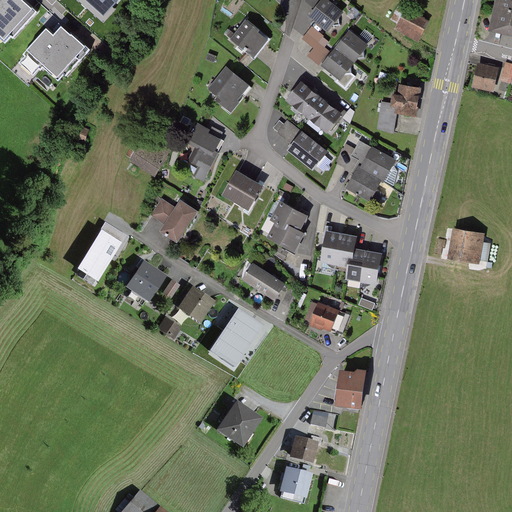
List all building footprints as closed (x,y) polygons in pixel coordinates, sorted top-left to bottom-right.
[(38,12),(25,0),(0,0),(0,36),(8,44),(38,12)] [(89,0),(105,14),(117,0),(89,0)] [(317,8),(311,16),(328,30),(342,12),(331,3),(326,0),(323,0),(318,7),(317,8)] [(511,0),(497,0),(491,31),(511,34),(511,0)] [(405,10),(399,6),(392,19),(399,23),(398,24),(400,25),(398,29),(418,40),(429,21),(406,9),(405,10)] [(247,20),(232,39),(253,56),(266,39),(260,34),(258,32),(260,30),(247,20)] [(18,61),(36,77),(44,68),(61,83),(91,50),(65,25),(59,32),(56,35),(48,27),(18,61)] [(312,27),(303,37),(315,47),(309,54),(321,64),(330,51),(324,46),(329,40),(312,27)] [(337,49),(354,62),(366,46),(350,33),(341,44),(337,49)] [(340,78),(354,62),(337,49),(333,55),(324,65),(340,78)] [(208,53),(206,59),(214,61),(216,56),(208,53)] [(511,77),(511,64),(506,63),(501,81),(510,84),(511,77)] [(491,68),(480,65),(475,86),(492,90),(497,69),(491,68)] [(227,68),(208,91),(230,109),(243,94),(244,92),(247,94),(252,88),(227,68)] [(289,99),(309,115),(321,99),(312,92),(302,84),(289,99)] [(400,95),(395,94),(394,105),(398,106),(397,112),(416,115),(420,89),(411,87),(401,86),(400,95)] [(321,99),(309,115),(328,131),(340,115),(330,107),(321,99)] [(398,106),(394,105),(382,104),(378,128),(394,132),(397,112),(398,106)] [(221,136),(199,125),(190,143),(197,146),(189,160),(201,165),(195,175),(204,179),(217,153),(214,151),(215,149),(221,136)] [(326,153),(303,134),(300,138),(291,149),(314,167),(326,153)] [(366,161),(373,148),(360,141),(355,149),(353,154),(366,161)] [(127,156),(154,174),(170,151),(159,143),(154,150),(152,153),(136,142),(127,156)] [(353,154),(355,149),(347,144),(344,149),(353,154)] [(364,164),(362,168),(382,179),(394,186),(397,171),(395,166),(392,165),(395,160),(373,148),(366,161),(364,164)] [(382,179),(359,167),(356,173),(348,188),(377,204),(383,194),(376,190),(382,179)] [(259,184),(238,172),(225,194),(250,208),(263,186),(259,184)] [(169,222),(163,231),(180,241),(199,213),(182,202),(177,209),(162,199),(154,212),(165,220),(169,222)] [(274,219),(298,231),(302,225),(306,217),(282,204),(274,219)] [(298,231),(274,219),(270,217),(264,230),(272,234),(271,237),(295,249),(299,240),(303,234),(298,231)] [(328,233),(331,234),(332,227),(326,226),(323,242),(327,242),(328,233)] [(484,235),(455,230),(450,258),(478,263),(479,259),(486,261),(489,244),(482,243),(484,235)] [(330,267),(336,269),(342,235),(340,235),(331,234),(328,233),(327,242),(324,260),(326,261),(330,267)] [(113,243),(99,235),(78,271),(95,281),(111,254),(116,256),(117,254),(126,239),(118,234),(113,243)] [(336,269),(349,271),(354,250),(356,237),(344,236),(342,235),(336,269)] [(279,247),(275,254),(283,259),(287,252),(279,247)] [(348,278),(363,280),(368,253),(365,252),(354,250),(349,271),(348,278)] [(368,253),(363,280),(361,287),(368,286),(373,282),(376,282),(382,255),(371,253),(368,253)] [(147,300),(162,277),(147,268),(142,265),(127,287),(147,300)] [(255,265),(246,278),(276,298),(282,289),(285,285),(255,265)] [(210,303),(191,290),(185,299),(179,308),(198,321),(210,303)] [(363,298),(360,304),(373,309),(375,303),(363,298)] [(338,311),(320,304),(312,325),(320,328),(321,327),(321,325),(331,329),(337,313),(338,311)] [(237,310),(208,351),(233,368),(261,326),(249,318),(237,310)] [(349,317),(337,313),(331,329),(343,334),(349,317)] [(157,330),(173,340),(181,327),(165,317),(157,330)] [(365,374),(344,372),(343,380),(340,403),(363,405),(365,374)] [(225,418),(217,431),(242,447),(259,419),(235,403),(225,418)] [(314,411),(311,425),(325,428),(328,413),(314,411)] [(310,435),(308,442),(314,444),(319,445),(321,438),(310,435)] [(308,442),(294,439),(290,456),(309,461),(314,444),(308,442)] [(314,480),(287,473),(281,498),(307,505),(314,480)] [(161,511),(138,493),(123,511),(161,511)]
